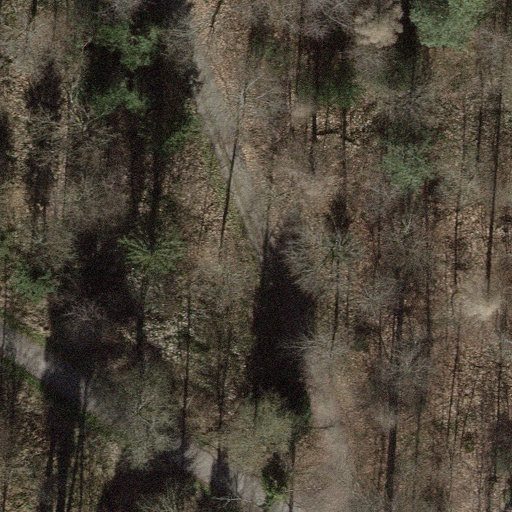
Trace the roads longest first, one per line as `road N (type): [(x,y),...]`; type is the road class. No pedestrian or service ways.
road 1 (track): [(357,511),(173,0)]
road 2 (track): [(290,511),(0,323)]
